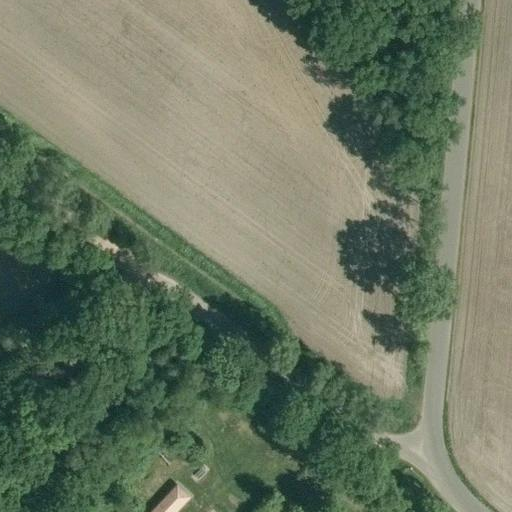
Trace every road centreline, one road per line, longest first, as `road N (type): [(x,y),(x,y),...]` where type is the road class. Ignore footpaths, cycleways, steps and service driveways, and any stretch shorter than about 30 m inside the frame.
road 1 (tertiary): [(428,453),(466,0)]
road 2 (unclassified): [(428,453),(388,445),(148,274)]
road 3 (track): [(148,274),(0,168)]
